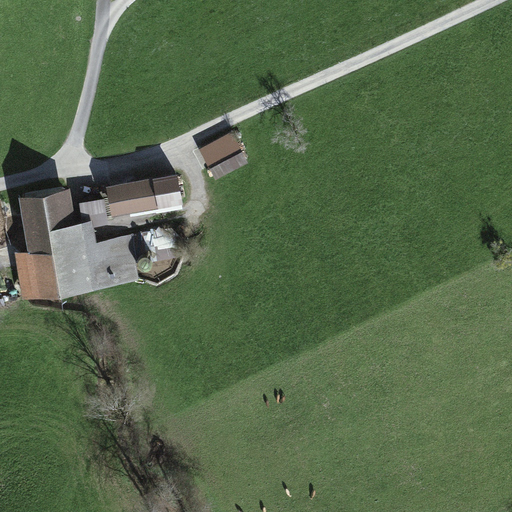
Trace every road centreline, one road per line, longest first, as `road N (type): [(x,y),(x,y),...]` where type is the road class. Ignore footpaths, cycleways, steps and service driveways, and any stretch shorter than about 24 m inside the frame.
road 1 (track): [(68,167),(178,150),(493,0)]
road 2 (track): [(68,167),(104,22),(128,0)]
